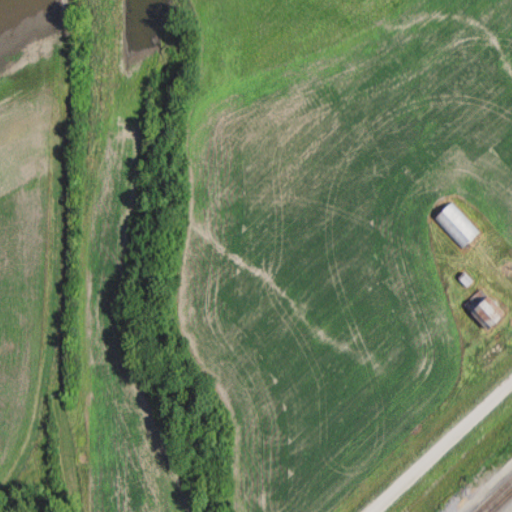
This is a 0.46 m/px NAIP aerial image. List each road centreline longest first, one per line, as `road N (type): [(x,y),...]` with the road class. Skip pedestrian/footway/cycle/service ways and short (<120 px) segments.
road 1 (residential): [(75,511),(59,350),(67,0)]
road 2 (residential): [(511,381),(372,511)]
